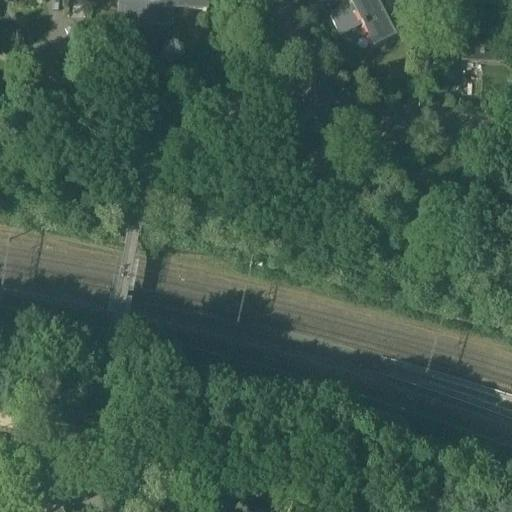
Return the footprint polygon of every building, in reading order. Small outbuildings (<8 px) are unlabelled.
[(155,0),(156,2),(138,1),(138,26),(172,27),(173,11),(207,12),(206,0),(155,0)] [(346,0),(349,5),(329,16),(339,36),(360,26),(362,30),(364,29),(373,48),(372,49),(373,50),(395,39),(378,6),(384,3),(382,0),(346,0)] [(501,63),(504,16),(464,14),(461,61),(501,63)] [(285,169),(285,156),(270,156),(270,169),(285,169)] [(254,159),(229,158),(229,168),(254,169),(254,159)]
